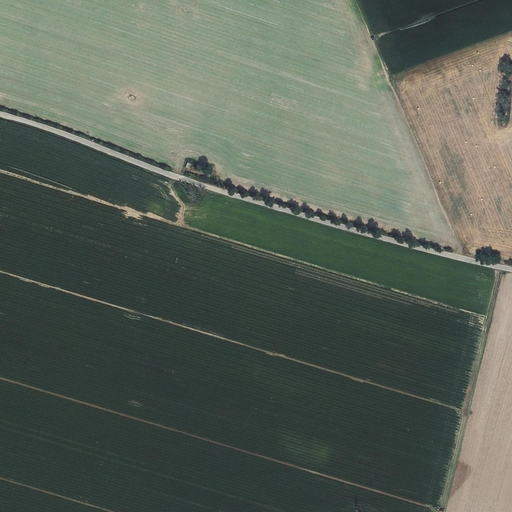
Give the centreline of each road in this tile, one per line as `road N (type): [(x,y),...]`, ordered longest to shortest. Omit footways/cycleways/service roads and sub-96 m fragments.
road 1 (unclassified): [(0,114),(202,185),(511,270)]
road 2 (track): [(354,0),(456,257)]
road 3 (track): [(497,266),(440,511)]
